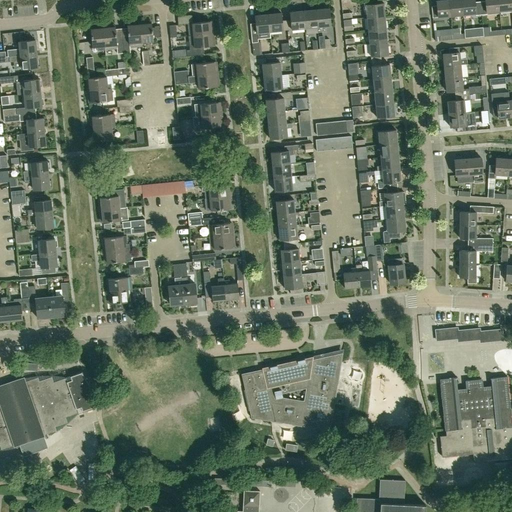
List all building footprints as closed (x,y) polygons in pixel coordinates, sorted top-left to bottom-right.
[(438,17),(451,16),(449,0),(445,0),(436,1),(438,17)] [(449,0),(451,16),(463,15),(460,0),(449,0)] [(460,0),(463,15),(476,13),(474,0),(460,0)] [(484,0),(486,12),(499,11),(497,0),(484,0)] [(497,0),(499,11),(511,10),(510,0),(497,0)] [(367,18),(385,16),(383,3),(366,4),(367,18)] [(317,27),(330,26),(328,8),(316,9),(317,27)] [(304,28),(317,27),(316,9),(303,10),(304,28)] [(292,30),(304,28),(303,10),(290,12),(291,19),(286,20),(287,30),(292,29),(292,30)] [(281,20),(281,13),(268,14),(269,32),(282,30),(287,30),(286,20),(281,20)] [(269,32),(268,14),(255,15),(255,23),(250,23),(252,42),(258,42),(258,39),(270,38),(269,32)] [(368,30),(386,29),(385,16),(367,18),(368,30)] [(187,23),(188,31),(189,36),(193,35),(211,33),(210,29),(212,29),(211,21),(191,23),(187,23)] [(141,43),(153,42),(151,22),(139,23),(141,43)] [(141,43),(139,23),(127,24),(128,37),(122,38),(123,53),(130,52),(129,47),(141,46),(141,43)] [(116,39),(115,27),(115,25),(107,26),(107,27),(102,28),(104,50),(105,50),(105,49),(116,48),(117,54),(123,53),(122,38),(116,39)] [(99,28),(98,27),(90,27),(92,47),(96,47),(97,50),(104,50),(102,28),(99,28)] [(370,43),(387,41),(386,29),(368,30),(370,43)] [(452,33),(452,30),(448,30),(439,31),(440,40),(453,39),(452,33)] [(211,37),(211,33),(193,35),(194,47),(213,45),(213,37),(211,37)] [(7,50),(8,56),(36,54),(35,40),(18,42),(19,49),(7,50)] [(371,56),(388,54),(387,41),(370,43),(371,56)] [(281,53),(289,52),(288,43),(280,44),(281,53)] [(459,52),(458,47),(449,48),(450,53),(443,54),(444,66),(460,64),(460,65),(467,64),(467,59),(460,59),(459,52)] [(37,67),(36,54),(5,57),(0,57),(0,61),(5,61),(9,61),(10,61),(20,60),(21,69),(37,67)] [(275,62),(275,57),(267,58),(267,63),(262,64),(263,76),(281,75),(280,62),(275,62)] [(197,75),(215,73),(214,70),(216,69),(215,61),(214,62),(195,64),(192,65),(193,76),(197,75)] [(294,73),(306,72),(305,62),(293,63),(294,73)] [(373,79),(391,77),(390,64),(372,66),(373,79)] [(445,78),(461,77),(460,65),(460,64),(444,66),(445,78)] [(111,76),(130,74),(129,67),(111,69),(111,76)] [(107,88),(111,88),(111,84),(107,84),(106,76),(111,76),(111,69),(106,70),(99,70),(99,77),(88,78),(86,78),(87,87),(89,87),(89,90),(107,88)] [(197,75),(188,76),(174,78),(175,84),(197,82),(198,88),(218,86),(217,78),(215,78),(215,73),(197,75)] [(358,80),(357,74),(348,75),(349,82),(361,80),(358,80)] [(265,90),(282,88),(281,75),(263,76),(265,90)] [(469,94),(487,92),(485,75),(480,75),(481,86),(469,87),(469,94)] [(375,91),(392,90),(391,77),(373,79),(375,91)] [(462,90),(461,77),(445,78),(445,79),(443,79),(444,86),(446,86),(447,91),(462,90)] [(23,94),(40,93),(39,79),(22,81),(23,94)] [(350,92),(359,91),(359,87),(362,87),(361,80),(349,82),(350,92)] [(109,101),(107,88),(89,90),(90,94),(87,94),(88,103),(109,101)] [(376,104),(393,102),(392,90),(375,91),(376,104)] [(25,108),(41,106),(40,93),(23,94),(25,108)] [(351,105),(361,104),(360,100),(362,100),(362,93),(350,94),(351,105)] [(498,118),(511,116),(509,100),(508,95),(493,97),(495,116),(498,116),(498,118)] [(267,112),(285,111),(283,98),(266,99),(267,112)] [(309,108),(308,102),(308,98),(299,99),(299,102),(296,103),(297,109),(309,108)] [(449,114),(465,112),(463,100),(447,101),(449,114)] [(197,116),(219,114),(218,110),(220,110),(219,102),(200,104),(200,112),(197,112),(197,116)] [(377,117),(395,116),(393,102),(376,104),(377,117)] [(299,122),(310,121),(309,110),(300,111),(300,115),(298,115),(299,122)] [(268,125),(286,123),(285,111),(267,112),(268,125)] [(474,117),(474,112),(465,112),(449,114),(450,126),(466,125),(465,118),(474,117)] [(36,119),(35,113),(25,113),(17,114),(3,115),(4,122),(20,121),(26,121),(27,133),(40,132),(44,132),(42,118),(36,119)] [(115,126),(113,114),(89,116),(90,125),(92,125),(93,128),(111,126),(115,126)] [(200,129),(202,129),(220,127),(222,127),(221,119),(219,119),(219,114),(197,116),(193,117),(194,132),(200,131),(200,129)] [(347,132),(354,131),(353,119),(346,120),(347,132)] [(339,133),(347,132),(346,120),(338,121),(339,133)] [(300,137),(312,136),(310,121),(299,122),(300,137)] [(324,134),(332,134),(331,121),(323,122),(324,134)] [(332,134),(339,133),(338,121),(331,121),(332,134)] [(269,138),(287,136),(286,128),(292,127),(292,126),(292,124),(292,123),(292,122),(286,123),(268,125),(269,138)] [(317,135),(324,134),(323,122),(316,123),(317,135)] [(94,141),(112,139),(111,126),(93,128),(94,141)] [(380,144),(397,142),(396,130),(379,131),(380,144)] [(45,145),(44,132),(40,132),(27,133),(17,134),(17,139),(27,138),(28,146),(45,145)] [(337,137),(338,149),(345,148),(344,136),(337,137)] [(345,148),(353,147),(351,136),(344,136),(345,148)] [(330,138),(331,150),(338,149),(337,137),(330,138)] [(317,151),(324,150),(323,138),(316,139),(317,151)] [(323,138),(324,150),(331,150),(330,138),(323,138)] [(381,157),(398,155),(397,142),(380,144),(381,157)] [(313,152),(313,151),(312,143),(304,144),(305,153),(313,152)] [(272,165),(290,163),(289,155),(294,154),(293,150),(298,150),(298,145),(284,146),(285,151),(271,152),(272,165)] [(377,170),(382,170),(382,169),(400,168),(398,155),(381,157),(382,165),(377,166),(377,170)] [(488,181),(488,178),(488,172),(482,173),(481,157),(467,158),(469,174),(473,174),(474,183),(483,182),(488,181)] [(39,162),(38,160),(37,158),(32,159),(31,160),(31,162),(30,163),(31,171),(23,171),(23,177),(48,174),(47,169),(49,169),(49,162),(47,162),(47,161),(39,162)] [(358,170),(367,169),(367,165),(369,165),(368,158),(357,159),(358,170)] [(468,182),(467,175),(469,174),(467,158),(454,160),(455,176),(457,175),(457,183),(468,182)] [(507,175),(508,159),(496,158),(495,166),(489,165),(488,178),(495,178),(495,174),(507,175)] [(273,178),(291,176),(290,163),(272,165),(273,178)] [(378,188),(387,188),(387,182),(401,181),(400,168),(382,169),(382,170),(383,179),(377,179),(378,188)] [(358,172),(359,182),(369,181),(368,177),(368,171),(359,172),(358,172)] [(48,180),(48,174),(23,177),(24,183),(32,182),(33,190),(49,188),(49,187),(52,187),(51,180),(48,180)] [(292,189),(291,176),(273,178),(275,191),(288,189),(288,193),(293,193),(293,189),(292,189)] [(205,199),(209,198),(229,196),(227,184),(208,186),(203,186),(205,199)] [(506,199),(506,194),(494,193),(494,189),(488,188),(487,197),(494,198),(506,199)] [(125,207),(124,189),(111,190),(112,196),(99,197),(99,206),(101,206),(101,209),(125,207)] [(361,206),(371,205),(370,201),(372,201),(371,189),(360,190),(361,206)] [(386,206),(403,204),(403,203),(405,203),(404,192),(402,193),(402,191),(384,193),(385,201),(379,201),(380,206),(386,206)] [(44,200),(44,196),(35,197),(36,201),(34,201),(35,209),(27,210),(28,216),(35,215),(51,213),(50,200),(44,200)] [(206,211),(210,210),(230,208),(229,196),(209,198),(205,199),(206,211)] [(277,213),(295,212),(293,199),(276,201),(277,213)] [(387,218),(404,217),(403,204),(386,206),(387,218)] [(101,222),(121,220),(120,212),(124,212),(123,208),(125,207),(101,209),(102,214),(100,214),(101,222)] [(278,226),(296,224),(295,212),(277,213),(278,226)] [(459,225),(475,225),(475,212),(460,212),(459,225)] [(37,228),(53,226),(51,213),(35,215),(37,228)] [(219,220),(218,217),(202,219),(203,224),(208,224),(209,237),(233,234),(231,222),(223,223),(223,220),(219,220)] [(384,242),(390,242),(390,238),(400,237),(399,230),(406,230),(404,217),(387,218),(388,230),(384,231),(383,232),(384,242)] [(364,231),(373,229),(373,227),(377,227),(376,219),(363,221),(364,231)] [(298,243),(296,224),(278,226),(279,240),(283,239),(283,244),(298,243)] [(475,238),(475,225),(459,225),(459,238),(475,238)] [(131,234),(145,232),(144,226),(131,227),(131,233),(131,234)] [(234,247),(233,234),(209,237),(210,242),(213,241),(214,249),(234,247)] [(16,243),(29,242),(28,235),(15,236),(16,243)] [(123,244),(122,236),(104,238),(105,250),(130,248),(129,243),(123,244)] [(39,253),(55,252),(54,239),(48,240),(42,240),(38,241),(39,253)] [(282,262),(300,261),(298,248),(298,243),(283,244),(284,249),(281,250),(282,262)] [(384,260),(382,244),(374,245),(375,255),(376,255),(376,261),(377,261),(384,260)] [(107,263),(130,260),(131,260),(130,248),(105,250),(107,263)] [(312,260),(323,259),(324,259),(323,252),(323,253),(322,248),(312,249),(312,253),(312,260)] [(334,272),(340,271),(338,250),(332,251),(334,272)] [(459,264),(475,264),(475,250),(459,250),(459,264)] [(40,260),(40,267),(41,274),(55,272),(55,266),(57,266),(55,252),(39,253),(31,254),(32,261),(40,260)] [(192,262),(216,259),(215,253),(192,255),(192,262)] [(367,256),(369,270),(369,271),(377,270),(377,261),(376,261),(376,255),(375,255),(367,256)] [(244,279),(242,257),(230,258),(230,264),(236,263),(237,280),(244,279)] [(405,282),(403,264),(402,259),(388,260),(390,283),(405,282)] [(283,275),(301,274),(300,261),(282,262),(283,275)] [(188,284),(186,263),(179,264),(183,303),(196,302),(194,283),(188,284)] [(170,305),(183,303),(179,264),(173,264),(175,285),(168,286),(170,305)] [(369,270),(362,271),(361,264),(355,264),(355,267),(356,267),(357,286),(371,285),(369,271),(369,270)] [(477,283),(477,276),(475,276),(475,264),(459,264),(459,276),(467,276),(467,283),(477,283)] [(344,288),(357,286),(356,267),(355,267),(350,268),(351,272),(343,272),(344,288)] [(19,276),(32,275),(31,268),(18,269),(19,276)] [(317,285),(326,284),(325,271),(316,272),(316,273),(316,279),(317,285)] [(301,274),(283,275),(284,288),(290,287),(290,293),(303,292),(302,281),(312,280),(313,279),(313,273),(301,274)] [(128,289),(131,288),(130,277),(126,277),(108,279),(107,279),(107,287),(109,287),(109,291),(128,289)] [(212,301),(226,300),(224,280),(224,278),(218,279),(218,285),(211,285),(212,301)] [(229,280),(224,280),(226,300),(238,298),(237,283),(230,284),(229,280)] [(9,321),(22,320),(21,304),(21,299),(28,299),(27,286),(27,282),(20,282),(21,298),(14,299),(14,301),(8,301),(9,321)] [(50,316),(64,315),(63,300),(69,300),(67,282),(60,283),(61,289),(55,290),(56,296),(49,296),(50,316)] [(35,298),(34,285),(27,286),(28,299),(29,304),(36,303),(37,318),(50,316),(49,296),(35,298)] [(144,287),(146,299),(146,308),(153,307),(151,287),(144,287)] [(109,303),(113,303),(113,311),(122,310),(122,302),(133,301),(131,288),(128,289),(109,291),(110,295),(108,295),(109,303)] [(0,321),(9,321),(8,301),(7,297),(1,297),(2,304),(0,304),(0,321)] [(440,331),(441,343),(474,341),(474,329),(440,331)] [(262,367),(262,369),(241,373),(251,418),(330,430),(342,352),(318,358),(318,360),(313,361),(313,356),(262,367)] [(38,371),(38,364),(23,363),(23,370),(38,371)] [(77,412),(76,409),(81,407),(82,411),(93,407),(91,388),(81,372),(70,376),(71,379),(67,381),(66,377),(53,381),(51,376),(39,380),(37,377),(25,381),(24,378),(15,380),(16,388),(6,391),(2,384),(0,385),(0,445),(1,448),(18,443),(19,444),(39,437),(38,436),(56,430),(54,426),(67,422),(65,416),(77,412)] [(511,425),(511,426),(507,376),(491,378),(491,385),(482,386),(481,378),(465,380),(466,387),(457,388),(456,377),(441,379),(446,434),(440,435),(442,455),(473,452),(473,461),(511,457),(511,425)] [(352,442),(353,436),(342,434),(341,440),(352,442)] [(273,446),(274,440),(267,438),(266,445),(273,446)] [(297,451),(298,445),(286,443),(285,450),(297,451)] [(270,486),(270,480),(215,478),(214,484),(270,486)] [(404,504),(405,484),(379,483),(379,499),(357,497),(355,511),(425,511),(426,505),(404,504)] [(258,511),(260,490),(244,489),(243,510),(238,510),(237,511),(258,511)]
